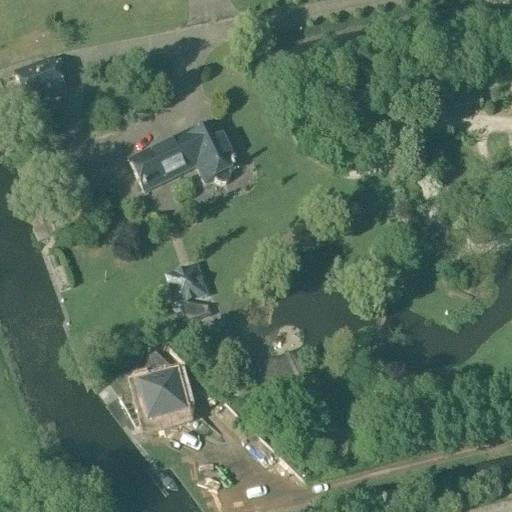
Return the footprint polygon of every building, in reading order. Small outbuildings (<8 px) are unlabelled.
[(52,64),(15,78),(26,108),(63,94),(52,64)] [(477,76),(433,83),(438,113),(482,105),(477,76)] [(404,110),(388,96),(369,116),(386,131),(404,110)] [(226,146),(226,145),(226,144),(217,127),(203,134),(201,128),(128,164),(143,195),(195,170),(203,187),(213,182),(214,183),(215,185),(217,186),(219,187),(221,187),(223,187),(225,186),(227,184),(228,183),(229,181),(230,179),(229,176),(229,174),(235,171),(224,149),(225,148),(225,147),(226,147),(226,146)] [(207,300),(196,267),(162,277),(172,308),(169,309),(176,318),(179,316),(183,328),(211,318),(208,309),(188,306),(207,300)] [(175,423),(185,415),(186,415),(176,375),(136,385),(146,424),(173,417),(175,423)]
